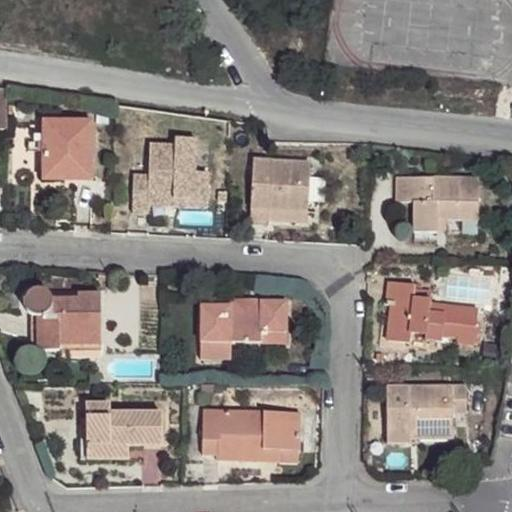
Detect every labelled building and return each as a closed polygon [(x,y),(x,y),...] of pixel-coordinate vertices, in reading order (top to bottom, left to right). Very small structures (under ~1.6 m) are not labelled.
[(58,183),(91,183),(92,123),(43,123),(42,178),(59,178),(58,183)] [(195,140),(175,140),(174,147),(149,146),(148,177),(134,177),(133,215),(148,215),(148,208),(149,199),(207,201),(207,174),(194,174),(195,140)] [(309,165),(253,162),(250,221),(267,222),(268,212),(307,214),(308,202),(309,179),(309,165)] [(479,181),(397,178),(396,204),(414,204),(413,234),(436,235),(437,222),(447,222),(478,223),(479,181)] [(309,179),(308,202),(322,203),(324,180),(309,179)] [(207,201),(149,199),(148,208),(206,210),(207,201)] [(268,212),(267,222),(306,224),(307,214),(268,212)] [(437,222),(436,235),(447,235),(447,222),(437,222)] [(446,272),(445,298),(487,299),(488,273),(446,272)] [(389,284),(387,303),(392,303),(387,342),(409,345),(410,335),(426,337),(425,342),(441,343),(442,339),(457,340),(456,345),(474,347),(478,311),(430,306),(431,302),(414,300),(416,287),(389,284)] [(160,344),(159,288),(140,288),(140,344),(160,344)] [(58,347),(101,346),(100,295),(78,295),(78,300),(51,301),(50,297),(46,293),(39,291),(34,291),(30,293),(26,297),(25,301),(24,307),(26,311),(30,316),(36,319),(37,353),(59,353),(58,347)] [(431,294),(415,292),(414,300),(431,302),(431,294)] [(287,333),(287,303),(261,303),(261,313),(230,313),(230,308),(201,308),(200,361),(231,361),(231,345),(261,345),(261,333),(287,333)] [(261,313),(261,303),(230,303),(230,308),(230,313),(261,313)] [(287,345),(287,333),(261,333),(261,345),(287,345)] [(90,374),(89,385),(100,385),(100,374),(90,374)] [(386,388),(387,445),(409,445),(409,440),(409,433),(453,432),(452,415),(466,415),(466,387),(386,388)] [(45,392),(47,408),(70,406),(69,390),(45,392)] [(128,448),(161,447),(161,414),(109,415),(109,406),(86,406),(86,420),(87,448),(128,448)] [(265,464),(265,453),(300,454),(301,415),(204,412),(202,457),(217,457),(217,462),(265,464)] [(128,461),(128,448),(87,448),(86,420),(80,420),(81,461),(128,461)] [(299,465),(300,454),(265,453),(265,464),(299,465)]
